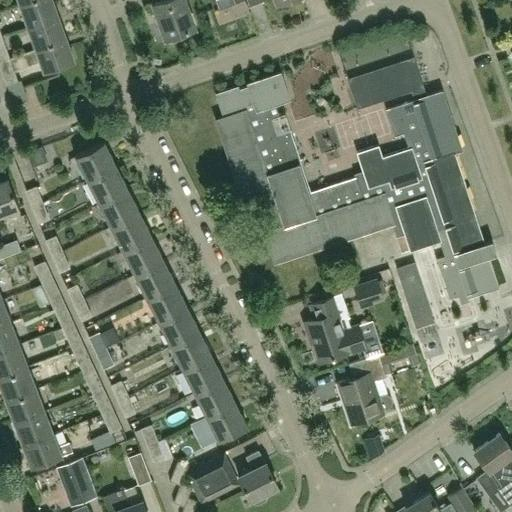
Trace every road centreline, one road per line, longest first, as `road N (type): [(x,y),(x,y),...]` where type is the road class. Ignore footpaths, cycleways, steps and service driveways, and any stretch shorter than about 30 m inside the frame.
road 1 (residential): [(511,199),(450,22),(431,0),(407,1),(128,95)]
road 2 (residential): [(331,505),(128,95)]
road 3 (residential): [(331,505),(511,380)]
road 4 (residential): [(128,95),(0,134)]
